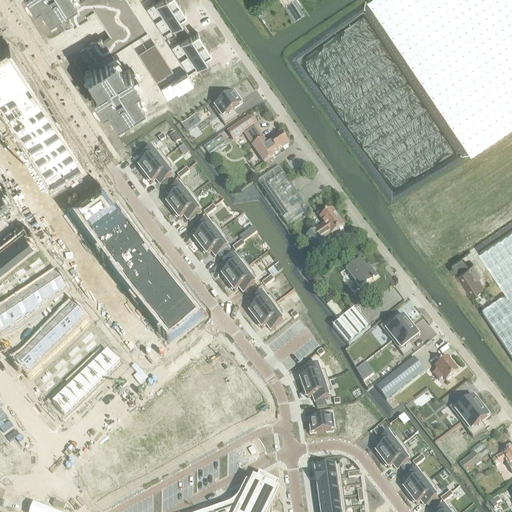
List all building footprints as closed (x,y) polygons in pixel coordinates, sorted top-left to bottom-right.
[(30,0),(32,3),(37,0),(47,15),(60,7),(73,26),(87,17),(76,0),(30,0)] [(153,0),(162,14),(179,3),(176,0),(153,0)] [(511,0),(367,0),(471,155),(511,127),(511,0)] [(179,3),(162,14),(175,33),(185,26),(179,17),(185,13),(179,3)] [(259,7),(255,9),(260,17),(263,14),(259,7)] [(185,26),(175,33),(187,52),(204,42),(197,32),(192,36),(185,26)] [(99,65),(85,74),(95,89),(90,93),(100,108),(105,105),(115,120),(128,111),(131,115),(145,106),(133,87),(138,83),(128,68),(123,71),(101,37),(86,46),(99,65)] [(204,42),(187,52),(200,72),(211,65),(204,56),(210,52),(204,42)] [(0,100),(1,102),(3,101),(8,109),(6,110),(7,111),(23,136),(41,165),(50,178),(66,167),(79,159),(35,92),(35,91),(32,93),(28,86),(29,85),(31,84),(30,83),(18,65),(8,49),(0,54),(0,100)] [(216,108),(213,110),(225,127),(238,118),(234,112),(242,106),(239,102),(240,101),(235,95),(222,104),(221,103),(215,107),(216,108)] [(187,133),(201,123),(196,116),(182,126),(187,133)] [(248,117),(227,132),(234,141),(244,134),(253,147),(252,147),(264,164),(274,157),(274,156),(279,152),(289,145),(288,144),(289,143),(288,140),(286,141),(281,134),(281,135),(267,145),(263,139),(264,139),(255,126),(254,126),(248,117)] [(219,137),(204,148),(212,158),(227,148),(226,147),(221,140),(219,137)] [(144,165),(139,168),(140,170),(139,171),(144,177),(166,160),(159,152),(156,155),(152,150),(140,159),(144,165)] [(166,160),(144,177),(149,183),(150,183),(151,184),(156,181),(160,186),(172,177),(168,171),(172,168),(166,160)] [(270,173),(257,182),(288,227),(309,213),(279,167),(278,168),(276,169),(271,173),(270,173)] [(171,201),(167,204),(168,206),(167,207),(172,213),(193,197),(187,188),(183,191),(179,186),(167,195),(171,201)] [(99,189),(71,209),(118,275),(119,273),(125,282),(124,283),(170,340),(197,318),(150,261),(148,263),(143,257),(146,255),(99,189)] [(193,197),(172,213),(177,219),(178,219),(179,220),(184,217),(188,222),(193,218),(198,214),(200,213),(196,208),(200,205),(193,197)] [(331,236),(344,227),(332,210),(319,218),(323,224),(315,230),(316,231),(305,238),(319,259),(330,251),(323,241),(330,236),(331,236)] [(199,237),(194,240),(196,242),(195,243),(200,249),(221,233),(215,225),(211,228),(207,222),(195,232),(199,237)] [(253,228),(239,239),(242,242),(243,244),(257,234),(253,228)] [(21,230),(13,236),(25,250),(33,244),(21,230)] [(511,230),(479,252),(509,297),(482,315),(511,359),(511,230)] [(221,233),(200,249),(204,255),(205,255),(207,257),(211,253),(215,258),(217,257),(227,249),(224,244),(227,241),(221,233)] [(13,236),(6,242),(17,256),(18,256),(25,250),(13,236)] [(6,242),(0,246),(0,249),(10,262),(9,263),(11,264),(19,258),(18,256),(17,256),(6,242)] [(0,249),(0,265),(2,268),(3,268),(9,263),(10,262),(0,249)] [(227,249),(217,257),(220,262),(221,261),(226,258),(231,254),(227,249)] [(227,273),(222,277),(223,278),(223,279),(227,285),(249,269),(243,261),(245,259),(242,254),(235,259),(235,258),(230,262),(225,266),(223,268),(227,273)] [(226,258),(221,261),(225,266),(230,262),(226,258)] [(462,258),(451,264),(458,274),(457,275),(470,295),(483,287),(478,278),(481,276),(473,265),(470,267),(468,268),(462,258)] [(373,282),(378,277),(372,269),(369,271),(360,260),(345,272),(360,290),(372,281),(373,282)] [(249,269),(227,285),(232,292),(233,291),(234,293),(239,289),(243,294),(255,285),(251,280),(255,277),(249,269)] [(56,277),(48,282),(58,298),(66,292),(56,277)] [(48,282),(40,288),(50,303),(58,298),(48,282)] [(32,293),(31,293),(42,308),(50,303),(40,288),(32,293)] [(31,291),(22,297),(23,298),(34,314),(42,308),(31,293),(32,293),(31,291)] [(254,310),(249,313),(251,315),(250,316),(255,322),(276,306),(270,298),(266,300),(262,295),(250,304),(254,310)] [(23,298),(15,303),(26,319),(34,314),(23,298)] [(333,301),(327,306),(340,322),(340,323),(333,328),(349,347),(366,334),(371,330),(359,315),(356,312),(354,311),(347,317),(333,301)] [(15,303),(7,309),(18,324),(26,319),(15,303)] [(276,306),(255,322),(259,328),(260,328),(262,329),(267,326),(271,331),(283,322),(279,316),(282,314),(276,306)] [(72,308),(65,315),(77,328),(85,321),(72,308)] [(0,313),(0,314),(10,329),(18,324),(7,309),(0,313)] [(0,333),(1,335),(10,329),(0,314),(0,333)] [(65,315),(58,321),(70,335),(77,328),(65,315)] [(390,321),(381,328),(392,343),(411,328),(404,318),(394,326),(390,321)] [(58,321),(51,328),(63,341),(70,335),(58,321)] [(51,328),(44,335),(57,348),(56,348),(60,351),(67,344),(64,341),(63,341),(51,328)] [(411,328),(392,343),(404,358),(413,350),(410,345),(419,338),(411,328)] [(44,335),(37,341),(50,354),(56,348),(57,348),(44,335)] [(37,341),(30,348),(43,361),(46,365),(53,358),(50,354),(37,341)] [(30,348),(23,354),(36,368),(36,367),(43,361),(30,348)] [(221,348),(188,375),(227,425),(236,418),(254,405),(254,404),(261,398),(251,386),(252,386),(241,373),(227,355),(221,348)] [(101,358),(114,372),(121,365),(108,351),(101,358)] [(23,354),(16,361),(30,376),(38,369),(36,367),(36,368),(23,354)] [(100,356),(92,363),(107,378),(114,372),(101,358),(100,356)] [(414,358),(376,388),(386,401),(424,372),(414,358)] [(445,383),(459,372),(447,358),(434,368),(436,371),(433,374),(439,382),(443,379),(445,383)] [(92,363),(85,370),(87,372),(87,371),(100,385),(107,378),(92,363)] [(301,383),(300,383),(303,390),(328,381),(325,372),(320,373),(318,367),(304,372),(306,378),(300,380),(301,383)] [(361,367),(356,371),(362,382),(369,377),(361,367)] [(80,378),(93,391),(100,385),(87,371),(87,372),(80,378)] [(79,376),(72,383),(73,385),(86,398),(93,391),(80,378),(79,376)] [(328,381),(303,390),(305,398),(307,397),(307,400),(313,398),(317,410),(327,408),(324,400),(329,399),(327,392),(332,391),(328,381)] [(71,382),(63,389),(79,405),(86,398),(73,385),(72,383),(71,382)] [(63,389),(56,395),(59,398),(72,411),(79,405),(63,389)] [(59,398),(52,405),(65,418),(72,411),(59,398)] [(463,399),(450,409),(461,424),(483,408),(478,402),(477,403),(474,399),(467,404),(463,399)] [(483,408),(461,424),(473,439),(486,429),(482,424),(489,418),(486,414),(487,414),(483,408)] [(88,467),(80,472),(97,502),(134,481),(168,462),(197,446),(178,411),(148,427),(134,435),(137,441),(123,448),(88,467)] [(310,428),(309,428),(310,436),(326,434),(326,435),(334,434),(333,433),(337,432),(334,412),(318,415),(319,421),(310,423),(310,428)] [(0,434),(0,456),(18,443),(11,434),(4,439),(0,434)] [(381,450),(376,454),(377,456),(376,457),(381,463),(403,446),(397,438),(393,441),(389,436),(377,445),(381,450)] [(18,443),(0,456),(0,458),(5,465),(2,468),(3,469),(6,473),(7,473),(7,474),(22,462),(18,457),(25,452),(18,443)] [(473,451),(480,462),(490,454),(482,443),(473,451)] [(403,446),(381,463),(386,469),(387,468),(388,470),(393,466),(397,472),(400,469),(407,464),(409,462),(405,457),(409,454),(403,446)] [(499,466),(502,464),(507,472),(511,470),(511,451),(505,455),(504,453),(495,458),(499,466)] [(471,457),(459,466),(466,475),(481,463),(480,462),(474,454),(474,455),(471,457)] [(22,462),(7,474),(8,475),(11,479),(12,480),(15,478),(21,486),(40,471),(33,462),(26,468),(22,462)] [(407,464),(400,469),(404,474),(411,469),(407,464)] [(316,476),(315,476),(316,482),(341,478),(340,467),(331,468),(331,467),(323,468),(323,469),(315,470),(316,476)] [(411,469),(404,474),(408,479),(415,473),(411,469)] [(40,471),(21,486),(28,494),(25,496),(26,498),(26,497),(30,503),(45,491),(40,486),(47,480),(40,471)] [(408,486),(404,490),(405,492),(404,493),(409,499),(430,482),(424,474),(421,477),(417,472),(415,473),(408,479),(404,481),(408,486)] [(272,511),(281,494),(277,492),(280,486),(260,477),(257,483),(254,481),(252,486),(247,484),(240,498),(239,499),(239,500),(238,501),(237,503),(236,504),(235,505),(234,505),(232,506),(231,507),(230,508),(228,508),(217,511),(272,511)] [(341,478),(316,482),(317,488),(318,488),(318,492),(343,489),(341,478)] [(430,482),(409,499),(414,505),(415,504),(416,506),(421,503),(425,508),(437,499),(433,493),(437,490),(430,482)] [(343,489),(318,492),(320,503),(344,500),(343,489)] [(498,498),(493,501),(496,506),(501,502),(498,498)] [(344,500),(320,503),(321,511),(332,511),(346,510),(344,500)]
